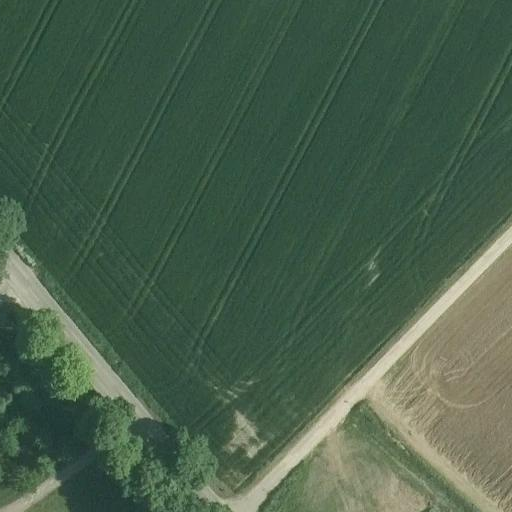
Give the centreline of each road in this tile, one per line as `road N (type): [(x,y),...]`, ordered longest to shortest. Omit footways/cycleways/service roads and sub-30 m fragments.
road 1 (unclassified): [(511,242),(244,511)]
road 2 (secondary): [(0,257),(209,511)]
